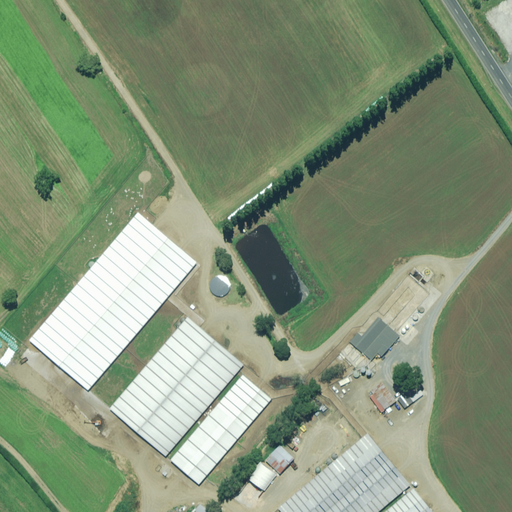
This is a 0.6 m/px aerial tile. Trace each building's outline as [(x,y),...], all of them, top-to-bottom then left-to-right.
[(111,409),(166,456),(245,364),(190,317),(111,409)] [(382,320),(357,347),(375,364),(400,337),(382,320)] [(243,376),(171,460),(200,484),(272,400),(243,376)] [(432,380),(427,379),(424,390),(429,392),(432,380)] [(375,394),(371,397),(383,413),(399,401),(387,385),(383,388),(380,384),(372,390),(375,394)] [(415,402),(408,393),(400,399),(406,408),(415,402)] [(368,435),(281,507),(284,511),(379,511),(411,486),(368,435)] [(297,469),(301,464),(282,446),(268,460),(282,474),(292,464),(297,469)] [(278,474),(265,465),(248,487),(260,497),(278,474)] [(435,511),(415,488),(387,511),(435,511)]
